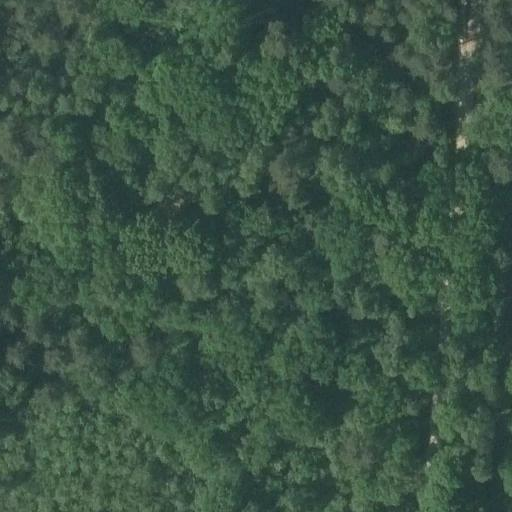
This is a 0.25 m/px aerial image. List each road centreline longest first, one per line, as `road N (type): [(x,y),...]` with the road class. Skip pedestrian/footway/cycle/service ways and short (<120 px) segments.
road 1 (track): [(466,108),(427,511)]
road 2 (track): [(466,108),(327,0)]
